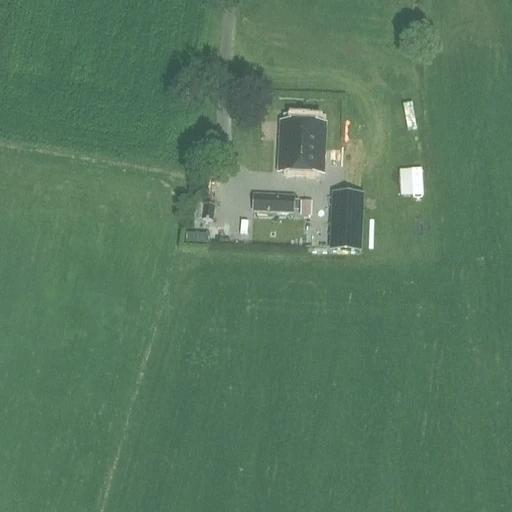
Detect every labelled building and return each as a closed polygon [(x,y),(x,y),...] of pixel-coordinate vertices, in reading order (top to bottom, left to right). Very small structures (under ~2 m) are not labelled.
[(324,176),(326,125),(282,123),(280,175),(324,176)] [(295,199),(253,197),(253,214),(263,215),(295,216),(295,199)] [(360,255),(361,199),(333,198),(332,254),(360,255)] [(331,219),(332,209),(307,206),(306,216),(331,219)] [(300,219),(300,232),(332,232),(332,219),(300,219)]
